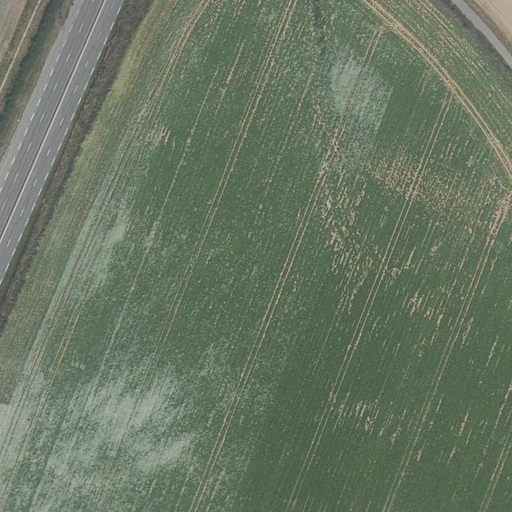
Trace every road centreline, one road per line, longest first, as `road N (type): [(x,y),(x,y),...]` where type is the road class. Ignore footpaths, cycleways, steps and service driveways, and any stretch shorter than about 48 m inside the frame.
road 1 (primary): [(0,264),(115,0)]
road 2 (primary): [(93,0),(0,214)]
road 3 (residential): [(83,0),(0,211)]
